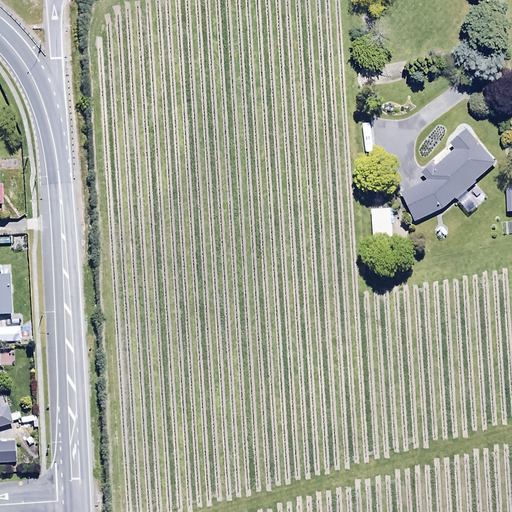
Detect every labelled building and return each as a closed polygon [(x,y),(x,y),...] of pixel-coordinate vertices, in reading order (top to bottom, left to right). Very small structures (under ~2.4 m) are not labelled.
[(399,194),(413,223),(442,210),(454,200),(455,201),(475,184),(474,183),(495,165),(465,130),(449,144),(453,150),(432,168),(430,166),(420,174),(426,181),(399,194)] [(390,221),(371,222),(372,247),(391,246),(390,221)] [(0,316),(10,316),(9,274),(0,274),(0,316)] [(0,343),(19,344),(19,328),(0,327),(0,343)] [(2,407),(0,401),(0,428),(13,425),(7,405),(2,407)]
